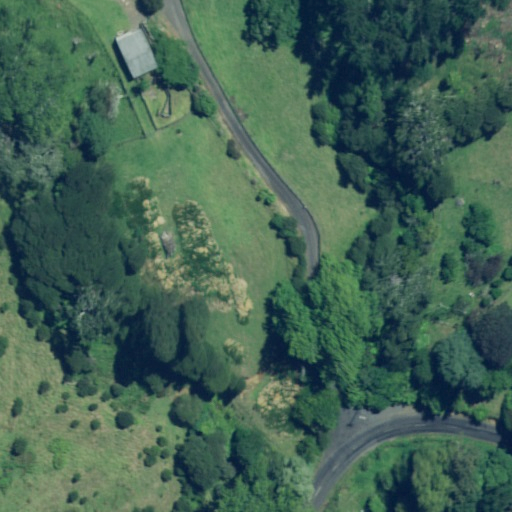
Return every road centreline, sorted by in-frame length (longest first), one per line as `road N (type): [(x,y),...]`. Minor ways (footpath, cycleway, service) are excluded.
road 1 (unknown): [(353,461),(318,329),(307,233),(205,72),(174,0)]
road 2 (unclassified): [(325,511),(331,485),(393,417),(483,409),(511,419)]
